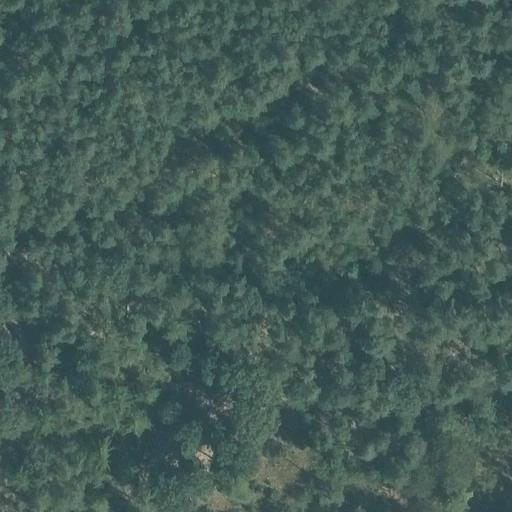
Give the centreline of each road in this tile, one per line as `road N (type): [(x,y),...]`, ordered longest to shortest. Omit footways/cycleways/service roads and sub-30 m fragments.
road 1 (track): [(1,329),(52,254),(112,242),(202,175),(291,164),(342,129),(339,105),(303,85),(291,65),(313,0)]
road 2 (track): [(10,430),(155,425),(379,397),(511,401)]
road 3 (track): [(4,511),(10,430),(1,329)]
